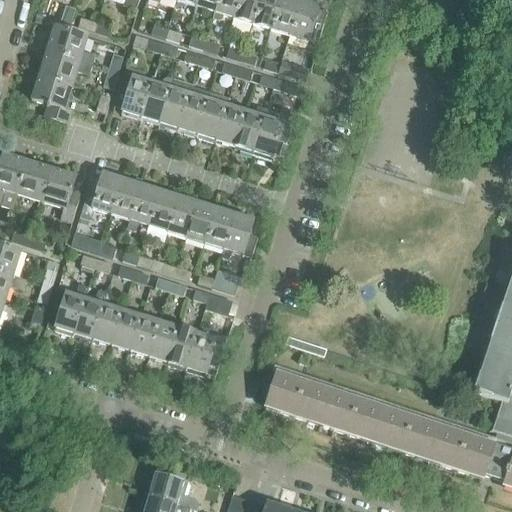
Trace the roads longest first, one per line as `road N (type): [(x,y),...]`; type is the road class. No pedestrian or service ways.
road 1 (residential): [(221,444),(340,43),(362,11)]
road 2 (residential): [(422,511),(221,444)]
